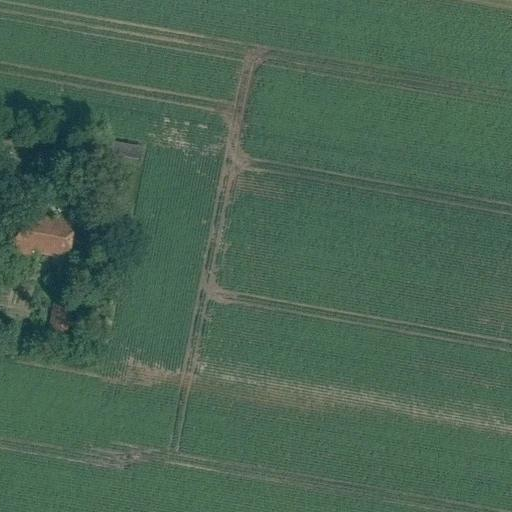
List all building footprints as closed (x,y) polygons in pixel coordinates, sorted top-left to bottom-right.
[(115,141),(113,154),(133,157),(135,144),(115,141)] [(43,204),(46,185),(25,182),(22,201),(43,204)] [(14,250),(37,254),(38,252),(51,255),(50,263),(66,265),(73,220),(20,212),(14,250)] [(68,337),(76,294),(56,291),(48,333),(68,337)] [(77,352),(79,341),(63,339),(61,349),(77,352)]
